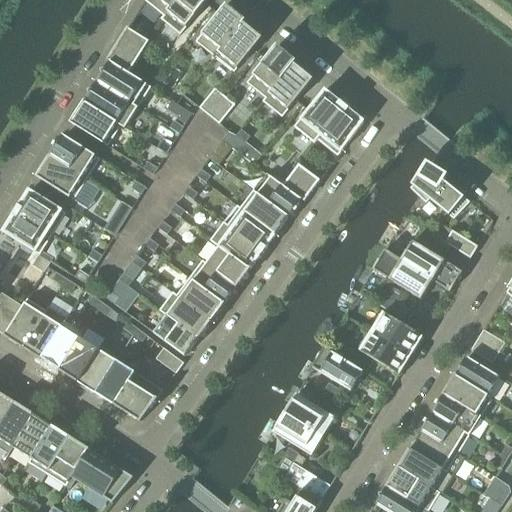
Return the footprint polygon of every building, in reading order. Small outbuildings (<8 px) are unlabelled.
[(164,17),(178,0),(146,0),(145,2),(164,17)] [(181,36),(209,0),(178,0),(164,17),(161,20),(181,36)] [(215,58),(243,24),(243,25),(246,22),(226,6),(196,43),(215,59),(216,59),(215,58)] [(234,74),(262,40),(243,25),(243,24),(215,58),(216,59),(234,74)] [(143,53),(149,43),(128,29),(121,40),(143,53)] [(136,64),(143,53),(121,40),(115,50),(136,64)] [(266,100),(294,66),(297,63),(277,47),(247,84),(265,99),(266,100)] [(108,61),(110,63),(111,62),(129,74),(136,64),(115,50),(108,61)] [(111,62),(110,63),(97,83),(138,109),(151,88),(129,75),(129,74),(111,62)] [(263,103),(282,119),(313,81),(294,66),(266,100),(265,99),(263,103)] [(97,83),(85,104),(121,127),(121,128),(125,130),(138,109),(97,83)] [(225,98),(215,90),(199,109),(209,117),(225,98)] [(344,107),(325,91),(295,129),(315,145),(318,141),(317,141),(344,107)] [(225,98),(209,117),(220,126),(235,106),(225,98)] [(166,113),(186,125),(193,115),(173,102),(166,113)] [(108,148),(121,128),(121,127),(85,104),(71,125),(108,148)] [(317,141),(318,141),(338,157),(364,123),(344,107),(317,141)] [(184,128),(174,122),(169,129),(179,135),(184,128)] [(236,137),(245,144),(250,138),(241,131),(236,137)] [(87,181),(100,160),(64,137),(50,158),(87,181)] [(161,142),(157,149),(167,156),(171,149),(161,142)] [(219,167),(224,160),(214,153),(209,160),(219,167)] [(50,158),(37,179),(74,202),(87,181),(50,158)] [(470,203),(444,182),(448,176),(432,166),(427,162),(412,187),(410,190),(418,197),(427,205),(430,201),(454,221),(470,203)] [(158,169),(148,163),(144,170),(154,176),(158,169)] [(292,177),(312,192),(320,182),(299,167),(292,177)] [(206,184),(211,177),(201,170),(197,177),(206,184)] [(302,201),(284,188),(267,175),(254,193),(289,219),(302,201)] [(304,203),(312,192),(292,177),(284,188),(302,201),(304,203)] [(136,182),(131,190),(141,196),(146,189),(136,182)] [(184,194),(193,202),(198,195),(189,188),(184,194)] [(66,215),(29,191),(16,212),(53,236),(66,215)] [(254,193),(241,210),(276,236),(289,219),(254,193)] [(132,210),(123,203),(118,210),(128,217),(132,210)] [(180,219),(185,212),(176,205),(171,212),(180,219)] [(263,254),(276,236),(241,210),(238,207),(224,225),(263,254)] [(53,236),(16,212),(3,233),(22,245),(39,256),(40,256),(53,236)] [(158,229),(167,236),(172,229),(163,222),(158,229)] [(250,271),(263,254),(224,225),(211,243),(219,248),(250,271)] [(440,241),(433,237),(423,231),(418,240),(427,246),(434,251),(440,241)] [(3,233),(1,232),(0,233),(0,334),(4,337),(19,314),(4,305),(1,310),(0,309),(0,280),(22,245),(3,233)] [(478,248),(453,232),(445,244),(471,260),(478,248)] [(145,246),(154,253),(159,247),(150,240),(145,246)] [(463,273),(413,243),(402,262),(451,292),(463,273)] [(219,248),(207,265),(206,265),(237,288),(250,271),(219,248)] [(103,257),(93,251),(88,258),(98,264),(103,257)] [(451,292),(402,262),(385,252),(373,272),(422,301),(433,283),(450,294),(451,292)] [(40,256),(39,256),(32,266),(44,274),(51,263),(40,256)] [(132,264),(141,271),(146,264),(137,257),(132,264)] [(224,306),(237,288),(206,265),(207,265),(203,262),(189,280),(224,306)] [(90,278),(80,271),(75,279),(85,285),(90,278)] [(52,281),(62,287),(66,280),(57,274),(52,281)] [(119,281),(128,288),(134,281),(124,274),(119,281)] [(66,280),(62,287),(72,293),(76,286),(66,280)] [(211,323),(224,306),(189,280),(177,296),(176,297),(211,323)] [(389,286),(383,296),(393,302),(400,306),(405,296),(389,286)] [(106,299),(115,306),(120,299),(111,292),(106,299)] [(176,297),(177,296),(173,293),(159,312),(167,318),(167,317),(199,340),(211,323),(176,297)] [(400,306),(393,302),(383,296),(378,305),(402,320),(408,311),(400,306)] [(103,304),(94,297),(89,304),(98,311),(103,304)] [(46,312),(27,300),(19,314),(4,337),(23,349),(46,312)] [(98,311),(107,318),(112,311),(103,304),(98,311)] [(48,308),(46,312),(23,349),(41,360),(62,328),(63,328),(68,320),(48,308)] [(371,334),(411,358),(423,338),(383,314),(371,334)] [(154,335),(185,358),(199,340),(167,317),(167,318),(154,335)] [(138,330),(129,323),(124,330),(133,337),(138,330)] [(62,328),(41,360),(60,372),(80,339),(63,328),(62,328)] [(133,337),(142,344),(147,337),(138,330),(133,337)] [(476,343),(498,356),(505,345),(484,331),(476,343)] [(399,376),(411,358),(371,334),(360,352),(399,376)] [(80,339),(60,372),(78,384),(99,351),(80,339)] [(471,352),(493,365),(498,356),(476,343),(471,352)] [(353,366),(343,361),(324,349),(312,369),(351,393),(364,373),(353,366)] [(176,375),(184,364),(164,350),(156,360),(176,375)] [(99,351),(78,384),(96,395),(117,362),(99,351)] [(349,351),(343,361),(353,366),(359,357),(349,351)] [(488,398),(489,397),(500,379),(467,359),(456,378),(488,398)] [(117,362),(96,395),(115,407),(135,374),(117,362)] [(135,374),(115,407),(141,423),(164,392),(135,374)] [(489,397),(488,398),(456,378),(455,378),(444,396),(481,419),(493,400),(489,397)] [(323,394),(333,400),(339,390),(329,384),(323,394)] [(0,429),(16,405),(0,394),(0,429)] [(327,409),(333,400),(323,394),(317,403),(327,409)] [(284,415),(323,439),(335,419),(296,395),(284,415)] [(481,419),(444,396),(433,414),(470,437),(481,419)] [(16,405),(0,429),(0,440),(14,449),(34,416),(16,405)] [(421,433),(458,456),(470,437),(433,414),(421,433)] [(312,458),(323,439),(284,415),(273,434),(312,458)] [(31,460),(32,460),(52,428),(34,416),(14,449),(31,460)] [(32,460),(31,460),(28,464),(47,476),(71,439),(52,428),(32,460)] [(458,456),(421,433),(410,451),(443,471),(443,472),(447,474),(458,456)] [(71,439),(47,476),(66,488),(71,479),(89,451),(71,439)] [(511,453),(511,449),(507,446),(501,456),(508,460),(511,453)] [(283,458),(293,464),(299,455),(289,449),(283,458)] [(71,479),(113,505),(134,479),(89,451),(71,479)] [(410,451),(399,470),(432,490),(432,489),(440,494),(442,495),(453,478),(447,474),(443,472),(443,471),(410,451)] [(508,460),(501,456),(495,466),(502,470),(508,460)] [(287,474),(293,464),(283,458),(278,467),(287,474)] [(293,464),(287,474),(305,485),(311,475),(301,469),(293,464)] [(432,489),(432,490),(399,470),(387,488),(420,508),(420,509),(425,511),(429,511),(440,494),(432,489)] [(418,511),(420,509),(420,508),(387,488),(376,507),(383,511),(418,511)] [(315,511),(322,502),(302,490),(293,505),(286,501),(278,511),(315,511)] [(27,507),(32,500),(23,493),(18,499),(27,507)] [(508,498),(501,494),(495,503),(501,508),(508,498)] [(27,507),(33,511),(37,511),(41,508),(32,500),(27,507)] [(490,500),(482,511),(498,511),(501,508),(495,503),(490,500)]
